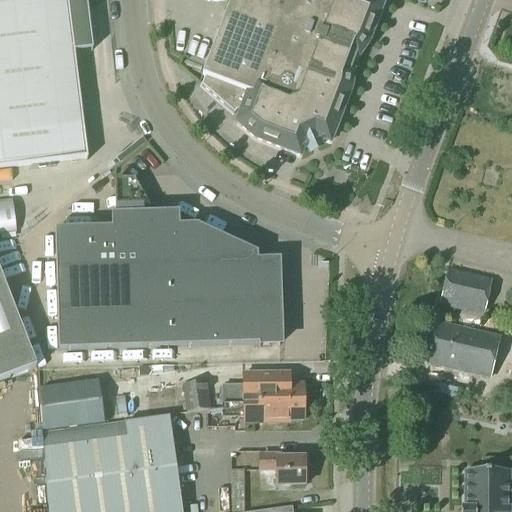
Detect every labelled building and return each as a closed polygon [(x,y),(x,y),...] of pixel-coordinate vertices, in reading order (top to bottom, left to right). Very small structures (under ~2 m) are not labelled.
[(0,0),(0,169),(87,161),(82,122),(58,125),(50,56),(74,54),(92,51),(85,0),(0,0)] [(201,86),(233,114),(236,111),(240,113),(236,123),(236,124),(254,140),(283,151),(283,150),(299,156),(302,148),(307,143),(313,140),(320,140),(328,143),(334,128),(335,128),(349,90),(351,74),(349,73),(355,57),(357,58),(366,45),(381,7),(364,0),(230,0),(201,77),(204,78),(201,86)] [(147,143),(159,156),(166,149),(154,136),(147,143)] [(133,146),(147,164),(156,158),(141,139),(133,146)] [(258,345),(278,345),(276,264),(256,264),(256,254),(236,255),(236,245),(216,245),(216,235),(196,236),(196,226),(175,226),(175,216),(135,218),(134,180),(113,181),(114,228),(54,230),(57,350),(257,345),(257,348),(258,348),(258,345)] [(10,203),(0,203),(0,235),(14,234),(10,203)] [(55,214),(54,227),(68,228),(68,214),(55,214)] [(489,281),(447,271),(438,305),(481,316),(489,281)] [(0,384),(30,373),(0,294),(0,384)] [(497,338),(434,323),(423,365),(487,381),(497,338)] [(220,388),(220,405),(250,405),(301,405),(301,387),(289,387),(273,386),(274,375),(241,375),(241,388),(220,388)] [(204,384),(181,387),(185,414),(209,411),(204,384)] [(38,395),(44,435),(97,428),(91,388),(38,395)] [(263,421),(265,424),(276,424),(278,421),(301,422),(301,405),(250,405),(222,406),(221,412),(220,412),(220,417),(240,417),(240,421),(263,421)] [(44,435),(42,435),(46,511),(180,511),(169,419),(97,428),(44,435)] [(288,456),(258,456),(258,471),(272,471),(272,486),(301,486),(302,459),(288,459),(288,456)] [(508,511),(508,509),(506,509),(506,470),(462,470),(462,509),(458,509),(457,511),(508,511)] [(243,511),(242,473),(230,473),(230,511),(243,511)]
